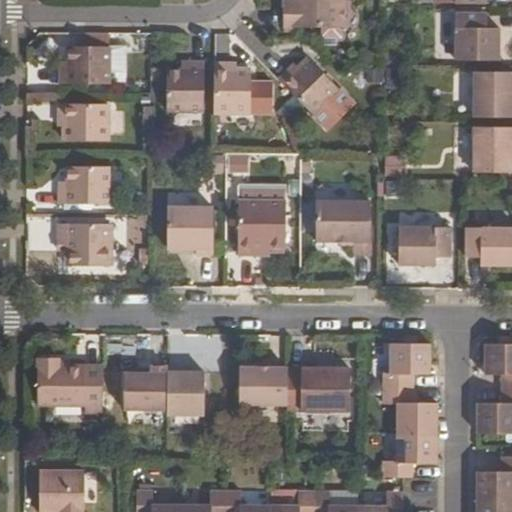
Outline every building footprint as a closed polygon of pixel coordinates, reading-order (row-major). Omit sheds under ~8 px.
[(290,0),(290,3),(294,3),(294,11),(283,11),(282,27),(343,28),(343,0),(290,0)] [(290,3),(283,2),(283,11),(294,11),(294,3),(290,3)] [(499,61),(499,29),(486,29),(486,14),(455,13),(455,61),(499,61)] [(58,85),(108,85),(108,48),(68,47),(68,69),(59,69),(58,85)] [(293,73),(290,69),(279,80),(312,115),(338,89),(308,58),(298,68),(293,73)] [(182,71),(167,71),(167,111),(204,112),(204,62),(189,61),(189,71),(182,71)] [(214,64),(214,113),(250,113),(250,69),(237,69),(229,69),(229,64),(214,64)] [(298,68),(295,64),(290,69),(293,73),(298,68)] [(402,86),(403,68),(385,67),(384,85),(402,86)] [(511,117),(511,72),(472,72),(472,117),(511,117)] [(63,141),(107,141),(107,104),(58,104),(58,120),(63,120),(63,127),(63,141)] [(511,172),(511,127),(472,127),(472,172),(511,172)] [(383,174),(404,174),(404,155),(383,154),(383,174)] [(229,172),(246,172),(246,157),(228,157),(229,172)] [(58,204),(108,204),(107,168),(67,168),(67,183),(67,189),(58,189),(58,204)] [(238,256),(263,256),(263,249),(270,249),(292,249),(293,201),(238,201),(238,256)] [(316,242),(353,242),(353,256),(370,256),(371,202),(316,202),(316,242)] [(167,249),(196,248),(196,255),(213,255),(213,208),(168,208),(167,249)] [(66,250),(66,266),(110,266),(110,224),(58,224),(58,239),(66,239),(66,250)] [(435,266),(435,257),(450,257),(450,228),(399,228),(398,266),(435,266)] [(465,257),(480,258),(480,266),(511,266),(511,228),(466,228),(465,257)] [(58,239),(58,250),(66,250),(66,239),(58,239)] [(436,431),(437,402),(412,402),(412,373),(429,373),(430,344),(414,344),(414,337),(401,337),(402,344),(388,344),(388,373),(382,373),(382,404),(396,404),(396,461),(382,462),(382,477),(396,476),(402,476),(412,476),(411,461),(436,461),(436,431)] [(477,402),(477,434),(511,433),(511,337),(500,337),(501,344),(485,344),(485,373),(502,373),(501,402),(477,402)] [(102,417),(102,366),(70,366),(58,366),(58,361),(37,361),(37,409),(84,409),(84,417),(102,417)] [(167,410),(167,368),(149,368),(149,374),(124,375),(123,410),(167,410)] [(204,417),(204,373),(184,373),(184,368),(167,368),(167,410),(167,416),(204,417)] [(239,405),(287,405),(287,368),(240,368),(239,405)] [(287,412),(350,412),(350,369),(333,369),(333,373),(319,373),(319,368),(287,368),(287,405),(287,412)] [(476,472),(476,511),(511,511),(511,457),(501,457),(500,472),(476,472)] [(56,511),(84,511),(84,472),(39,472),(39,509),(57,509),(56,511)] [(402,511),(402,491),(386,491),(386,505),(329,505),(329,491),(298,491),(298,505),(241,505),(241,491),(210,491),(210,505),(152,505),(152,491),(136,491),(136,511),(402,511)]
